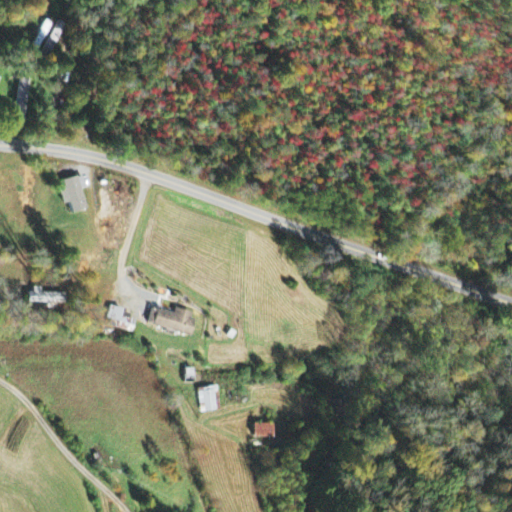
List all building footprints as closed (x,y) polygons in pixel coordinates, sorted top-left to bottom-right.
[(16,105),(10,104),(8,115),(15,116),(14,123),(24,124),(30,81),(20,79),(16,105)] [(82,175),(58,182),(64,204),(68,203),(72,214),(86,209),(80,189),(86,188),(82,175)] [(62,309),(62,294),(40,294),(40,288),(30,288),(30,304),(45,303),(45,309),(62,309)] [(122,310),(111,307),(106,327),(131,334),(135,318),(121,315),(122,310)] [(174,314),(151,309),(148,326),(190,335),(194,313),(175,309),(174,314)] [(201,414),(221,411),(217,386),(197,390),(201,414)]
